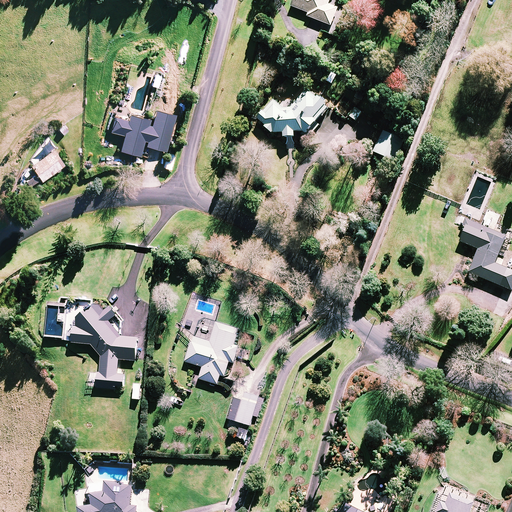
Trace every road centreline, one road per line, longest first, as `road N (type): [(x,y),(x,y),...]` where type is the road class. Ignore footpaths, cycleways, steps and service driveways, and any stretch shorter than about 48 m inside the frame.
road 1 (residential): [(177,195),(264,231),(399,352),(511,399)]
road 2 (residential): [(230,0),(177,195)]
road 3 (unknown): [(376,337),(342,375),(308,511)]
road 4 (residential): [(0,243),(74,205),(177,195)]
